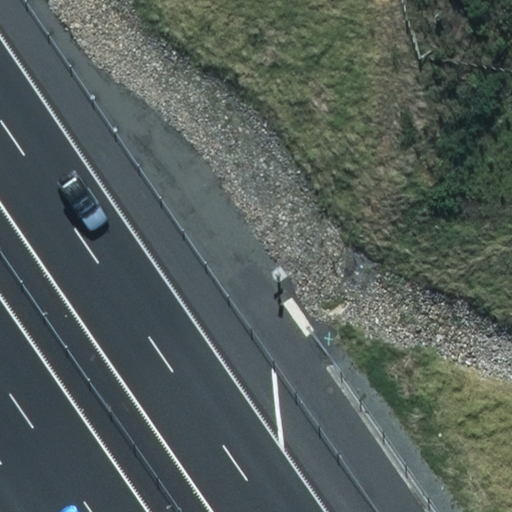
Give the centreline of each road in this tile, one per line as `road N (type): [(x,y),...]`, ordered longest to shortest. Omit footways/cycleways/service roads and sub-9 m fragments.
road 1 (motorway): [(0,77),(296,511)]
road 2 (motorway): [(87,511),(0,390)]
